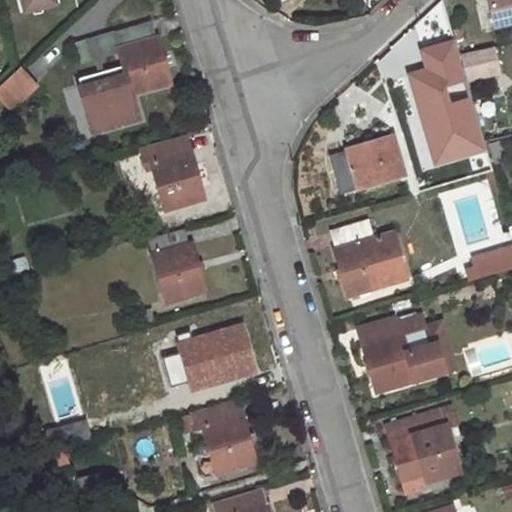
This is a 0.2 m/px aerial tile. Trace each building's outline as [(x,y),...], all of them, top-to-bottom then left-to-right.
[(54,1),(54,0),(18,0),(21,10),(54,1)] [(145,0),(124,0),(112,4),(117,18),(148,7),(145,0)] [(511,0),(488,0),(495,26),(511,22),(511,0)] [(150,23),(114,33),(89,41),(91,46),(93,45),(96,54),(118,48),(126,76),(132,96),(170,84),(162,54),(157,38),(154,39),(150,23)] [(483,49),(459,54),(466,78),(489,73),(483,49)] [(33,87),(16,69),(0,84),(0,99),(9,109),(33,87)] [(126,76),(80,91),(94,134),(140,119),(132,96),(126,76)] [(458,113),(443,118),(452,154),(469,150),(458,113)] [(347,153),(330,157),(336,175),(341,193),(404,174),(393,136),(365,144),(346,150),(347,153)] [(183,139),(148,149),(157,182),(165,210),(204,198),(196,173),(190,153),(188,154),(183,139)] [(503,140),(488,143),(493,161),(508,156),(503,140)] [(367,219),(332,230),(338,249),(335,250),(342,274),(348,296),(406,279),(392,233),(373,239),(367,219)] [(184,229),(148,240),(166,301),(204,289),(198,265),(191,243),(188,244),(184,229)] [(511,249),(511,245),(499,248),(503,264),(511,261),(511,249)] [(151,308),(139,312),(142,324),(154,321),(151,308)] [(396,318),(362,328),(366,345),(364,346),(369,367),(376,392),(444,372),(436,343),(430,345),(425,327),(422,316),(398,323),(396,318)] [(455,369),(442,322),(425,327),(430,345),(436,343),(444,372),(455,369)] [(216,333),(178,344),(192,389),(229,378),(223,357),(216,333)] [(235,402),(178,418),(183,435),(203,428),(217,473),(255,462),(248,439),(242,417),(239,418),(235,402)] [(458,472),(446,427),(456,424),(450,406),(390,424),(394,440),(391,441),(397,462),(404,487),(458,472)] [(84,420),(45,431),(51,450),(65,446),(89,438),(84,420)] [(60,450),(48,454),(57,474),(68,470),(60,450)] [(261,491),(213,504),(215,511),(269,511),(268,505),(265,506),(261,491)]
